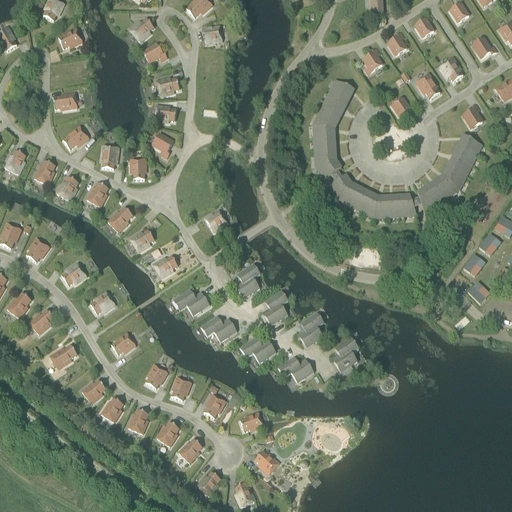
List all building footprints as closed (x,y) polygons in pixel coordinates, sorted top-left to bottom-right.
[(50,0),(44,12),(46,13),(43,19),(53,24),(58,14),(60,15),(64,7),(50,0)] [(202,0),(197,0),(190,7),(192,8),(187,12),(194,21),(203,14),(204,15),(211,9),(202,0)] [(370,0),(371,17),(377,17),(377,21),(383,20),(383,17),(382,0),(370,0)] [(476,0),(483,10),(497,0),(476,0)] [(458,25),(469,18),(461,6),(450,13),(458,25)] [(130,33),(140,45),(149,34),(154,30),(146,21),(138,29),(137,27),(130,33)] [(434,34),(426,21),(415,28),(423,41),(434,34)] [(511,23),(498,33),(506,44),(507,43),(511,48),(511,47),(511,23)] [(222,44),(219,29),(204,31),(207,47),(222,44)] [(0,35),(0,47),(2,50),(3,49),(7,54),(17,48),(11,39),(13,38),(8,30),(0,35)] [(76,31),(64,36),(65,38),(59,41),(63,51),(73,47),(74,49),(83,45),(76,31)] [(403,41),(400,35),(396,38),(397,40),(388,47),(396,59),(407,51),(401,42),(403,41)] [(490,51),(484,41),(473,48),(481,61),(491,55),(492,57),(496,54),(493,49),(490,51)] [(159,61),(161,63),(167,60),(164,55),(162,57),(157,47),(143,54),(149,66),(159,61)] [(379,57),(376,51),(372,54),(373,56),(363,62),(368,70),(365,72),(368,76),(382,67),(376,58),(379,57)] [(453,61),(440,70),(448,81),(450,80),(453,85),(463,79),(456,69),(458,68),(453,61)] [(410,82),(406,75),(401,79),(405,85),(410,82)] [(430,78),(418,87),(425,98),(427,97),(430,103),(440,96),(434,87),(435,86),(430,78)] [(165,81),(157,84),(160,99),(174,95),(173,94),(179,92),(177,81),(166,84),(165,81)] [(504,105),(511,99),(511,81),(504,87),(503,86),(495,91),(504,105)] [(354,93),(354,92),(335,82),(330,93),(348,102),(351,98),(351,97),(352,96),(353,93),(354,93)] [(330,93),(325,103),(343,113),(346,108),(346,107),(348,102),(330,93)] [(55,112),(64,111),(64,113),(77,111),(75,95),(66,97),(66,99),(53,101),(55,112)] [(411,113),(403,101),(392,108),(400,120),(411,113)] [(325,103),(320,113),(338,123),(341,118),(341,117),(343,113),(325,103)] [(482,124),(476,114),(479,113),(476,107),(471,110),(473,112),(463,118),(471,131),(482,124)] [(168,123),(175,124),(176,112),(165,111),(165,109),(156,108),(155,124),(168,125),(168,123)] [(336,128),(338,123),(320,113),(313,127),(334,132),(335,128),(336,128)] [(313,127),(313,140),(334,141),(334,136),(334,135),(334,132),(313,127)] [(80,129),(69,137),(70,138),(63,143),(70,153),(80,145),(82,146),(89,141),(80,129)] [(173,145),(159,137),(153,148),(163,154),(162,157),(167,160),(169,156),(167,154),(173,145)] [(461,144),(459,149),(477,158),(482,148),(464,138),(463,139),(461,143),(461,144)] [(313,140),(314,154),(335,153),(335,148),(335,147),(334,141),(313,140)] [(103,149),(101,162),(103,162),(102,171),(114,172),(115,159),(117,160),(118,151),(103,149)] [(472,168),(477,158),(459,149),(456,154),(456,153),(456,154),(453,159),(472,168)] [(9,162),(5,170),(19,177),(25,165),(23,164),(26,158),(16,153),(11,163),(9,162)] [(335,158),(335,153),(314,154),(315,169),(336,163),(335,159),(335,158)] [(451,165),(448,169),(467,179),(472,168),(453,159),(451,164),(450,165),(451,165)] [(131,176),(133,176),(133,183),(144,182),(144,171),(146,171),(146,162),(130,163),(131,176)] [(337,166),(336,163),(315,169),(323,182),(327,180),(341,171),(341,170),(338,166),(337,166)] [(40,168),(34,181),(50,188),(55,175),(53,174),(56,169),(44,164),(42,169),(40,168)] [(446,175),(444,178),(460,192),(467,179),(448,169),(446,174),(445,175),(446,175)] [(346,178),(331,187),(329,190),(337,202),(351,186),(349,183),(349,182),(348,182),(346,178)] [(460,192),(444,178),(441,180),(440,180),(440,181),(436,184),(449,199),(460,192)] [(70,204),(77,192),(75,191),(78,185),(68,180),(63,189),(61,188),(57,196),(70,204)] [(430,187),(426,190),(437,207),(449,199),(436,184),(431,186),(430,187)] [(93,189),(86,202),(101,210),(108,198),(106,197),(109,192),(97,186),(95,190),(93,189)] [(354,188),(351,186),(337,202),(350,209),(360,191),(355,188),(354,188)] [(418,195),(417,195),(424,216),(437,207),(426,190),(422,193),(421,193),(418,195)] [(360,191),(350,209),(363,216),(370,196),(365,193),(364,193),(360,191)] [(375,198),(370,196),(363,216),(374,221),(379,200),(375,199),(376,198),(375,198)] [(405,199),(400,199),(401,220),(417,219),(410,198),(409,198),(406,199),(406,198),(405,199)] [(387,221),(401,220),(400,199),(395,199),(394,199),(388,200),(387,221)] [(374,221),(387,221),(388,200),(383,200),(382,200),(379,200),(374,221)] [(116,216),(109,223),(120,234),(128,226),(127,224),(133,218),(125,210),(117,218),(116,216)] [(219,213),(206,221),(214,235),(227,227),(219,213)] [(492,231),(508,240),(511,233),(511,224),(500,218),(492,231)] [(7,226),(2,238),(4,239),(0,247),(11,252),(16,240),(18,241),(21,232),(7,226)] [(138,237),(130,242),(138,255),(150,248),(149,246),(154,243),(148,233),(139,239),(138,237)] [(477,249),(489,258),(500,244),(489,235),(477,249)] [(38,239),(30,250),(32,252),(27,259),(36,265),(44,255),(45,256),(50,248),(38,239)] [(158,260),(155,253),(143,260),(147,266),(158,260)] [(475,279),(484,263),(471,256),(462,273),(475,279)] [(161,263),(153,267),(162,281),(173,274),(172,272),(178,269),(172,259),(162,265),(161,263)] [(242,264),(245,269),(251,266),(248,261),(242,264)] [(66,274),(67,275),(62,279),(68,289),(78,283),(79,284),(86,279),(78,266),(66,274)] [(240,290),(253,281),(260,277),(254,267),(231,281),(236,288),(238,287),(240,290)] [(260,291),(253,281),(240,290),(238,287),(236,288),(235,289),(237,292),(236,292),(243,302),(260,291)] [(479,306),(489,295),(476,284),(466,294),(479,306)] [(200,300),(198,297),(194,299),(190,292),(173,303),(180,313),(187,309),(200,300)] [(268,317),(281,308),(288,304),(281,294),(265,305),(269,311),(266,313),(268,317)] [(115,308),(106,295),(95,302),(96,304),(91,307),(97,317),(106,311),(107,313),(115,308)] [(200,300),(187,309),(193,319),(210,308),(201,295),(198,297),(200,300)] [(22,296),(16,304),(13,303),(8,310),(20,319),(27,310),(26,309),(31,303),(22,296)] [(288,318),(281,308),(268,317),(266,313),(262,316),(271,329),(288,318)] [(47,313),(39,320),(37,318),(30,323),(40,335),(49,328),(48,327),(55,321),(47,313)] [(305,333),(301,335),(304,339),(317,330),(324,326),(317,316),(300,327),(305,333)] [(227,327),(225,323),(222,325),(217,319),(200,330),(207,340),(214,335),(227,327)] [(227,327),(214,335),(220,345),(237,334),(228,321),(225,323),(227,327)] [(323,340),(317,330),(304,339),(301,335),(298,338),(307,351),(323,340)] [(127,335),(115,343),(116,345),(111,348),(118,358),(123,355),(124,356),(136,348),(127,335)] [(246,361),(253,357),(266,348),(264,344),(261,346),(256,340),(240,351),(246,361)] [(338,363),(351,354),(358,350),(351,340),(334,351),(339,358),(335,360),(338,363)] [(253,357),(259,366),(276,355),(267,342),(264,344),(266,348),(253,357)] [(71,348),(62,354),(60,352),(49,359),(58,372),(71,363),(70,361),(77,357),(71,348)] [(341,375),(357,364),(351,354),(338,363),(335,360),(332,362),(341,375)] [(26,363),(22,357),(15,363),(20,368),(26,363)] [(278,370),(284,381),(291,376),(304,367),(302,364),(299,366),(294,360),(278,370)] [(291,376),(297,386),(314,375),(305,362),(302,364),(304,367),(291,376)] [(149,381),(146,385),(156,391),(159,386),(161,388),(168,375),(154,367),(147,380),(149,381)] [(176,380),(171,393),(173,393),(171,399),(183,403),(185,398),(187,399),(192,386),(176,380)] [(93,385),(82,394),(92,407),(103,398),(102,396),(106,393),(98,383),(94,386),(93,385)] [(218,391),(212,388),(209,393),(215,397),(218,391)] [(212,396),(205,409),(207,410),(204,415),(215,421),(217,416),(219,417),(226,405),(212,396)] [(108,404),(101,416),(115,426),(122,413),(121,412),(124,408),(113,401),(110,405),(108,404)] [(133,417),(128,430),(143,437),(149,424),(147,423),(149,417),(137,413),(135,418),(133,417)] [(264,430),(259,415),(246,419),(246,421),(240,423),(244,434),(254,431),(255,433),(264,430)] [(164,428),(156,440),(170,450),(178,438),(176,437),(180,432),(169,425),(166,430),(164,428)] [(188,444),(178,455),(190,467),(200,456),(198,455),(202,451),(193,442),(189,446),(188,444)] [(279,466),(269,457),(268,458),(263,454),(255,463),(263,470),(262,472),(269,478),(279,466)] [(211,475),(205,484),(203,482),(197,489),(210,499),(218,488),(217,487),(221,482),(211,475)] [(182,490),(176,486),(173,490),(179,494),(182,490)] [(235,491),(239,501),(237,502),(241,510),(255,504),(250,491),(248,492),(245,486),(235,491)]
